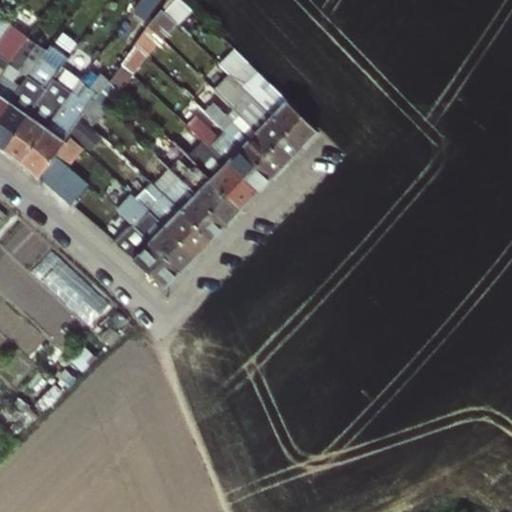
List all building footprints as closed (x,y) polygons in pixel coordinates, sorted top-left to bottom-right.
[(0,34),(8,23),(0,17),(0,34)] [(16,29),(8,23),(0,34),(0,75),(22,44),(11,36),(16,29)] [(214,43),(229,57),(237,48),(223,33),(214,43)] [(28,37),(22,44),(0,75),(0,114),(9,102),(1,97),(10,84),(8,82),(17,69),(27,76),(46,50),(28,37)] [(258,91),(251,98),(301,147),(315,132),(303,120),(306,117),(237,48),(229,57),(226,59),(258,91)] [(2,150),(57,70),(45,61),(51,53),(46,50),(27,76),(9,102),(0,114),(0,148),(1,149),(2,150)] [(63,63),(57,70),(2,150),(20,163),(62,103),(57,100),(76,72),(63,63)] [(129,71),(122,65),(109,82),(116,88),(129,71)] [(208,75),(202,80),(214,91),(217,88),(230,102),(239,92),(224,78),(217,84),(208,75)] [(70,92),(62,103),(20,163),(38,177),(55,154),(69,134),(81,116),(89,105),(70,92)] [(301,147),(251,98),(237,113),(287,161),(301,147)] [(272,177),(287,161),(237,113),(223,127),(224,128),(272,177)] [(315,132),(318,129),(306,117),(303,120),(315,132)] [(224,128),(223,127),(209,143),(257,192),(272,177),(224,128)] [(208,142),(193,129),(176,146),(191,161),(209,143),(208,142)] [(155,153),(178,175),(191,161),(176,146),(172,142),(161,131),(154,138),(162,145),(155,153)] [(240,209),(257,192),(209,143),(191,161),(240,209)] [(38,177),(69,204),(87,183),(55,154),(38,177)] [(240,209),(191,161),(178,175),(196,193),(226,224),(240,209)] [(172,183),(163,192),(210,240),(226,224),(196,193),(189,200),(172,183)] [(164,224),(195,255),(210,240),(163,192),(148,208),(164,224)] [(180,271),(195,255),(164,224),(158,230),(123,200),(115,208),(132,224),(180,271)] [(180,271),(132,224),(114,242),(165,286),(180,271)]
